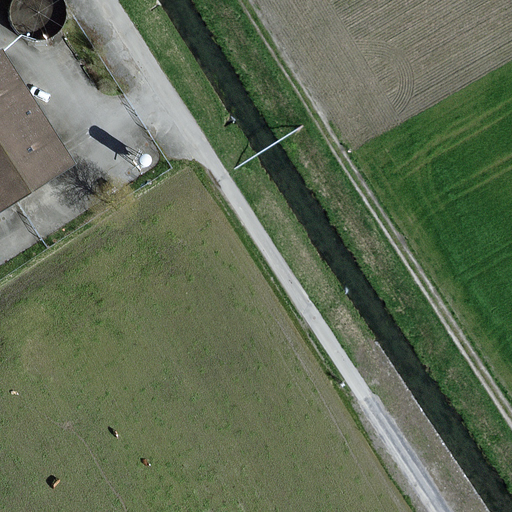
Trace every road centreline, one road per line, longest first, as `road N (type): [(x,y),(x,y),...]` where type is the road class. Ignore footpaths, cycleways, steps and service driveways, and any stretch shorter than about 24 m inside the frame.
road 1 (unclassified): [(105,0),(441,511)]
road 2 (track): [(511,413),(244,0)]
